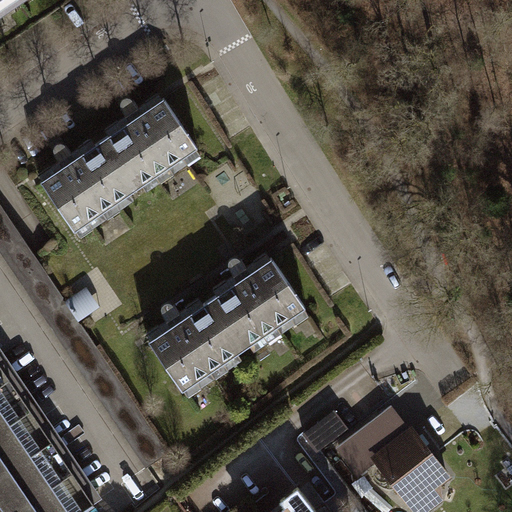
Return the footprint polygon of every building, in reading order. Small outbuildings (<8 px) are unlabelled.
[(0,0),(0,10),(14,0),(0,0)] [(73,160),(42,181),(76,230),(197,148),(163,98),(142,113),(73,160)] [(61,300),(11,225),(0,209),(0,256),(156,485),(176,468),(75,321),(97,307),(85,284),(61,300)] [(180,319),(149,340),(183,390),(306,307),(273,257),(249,273),(180,319)] [(85,511),(97,504),(0,360),(0,511),(85,511)] [(390,410),(340,448),(359,472),(377,459),(411,503),(447,475),(413,430),(408,433),(390,410)] [(287,505),(278,511),(316,511),(298,488),(282,499),(287,505)]
